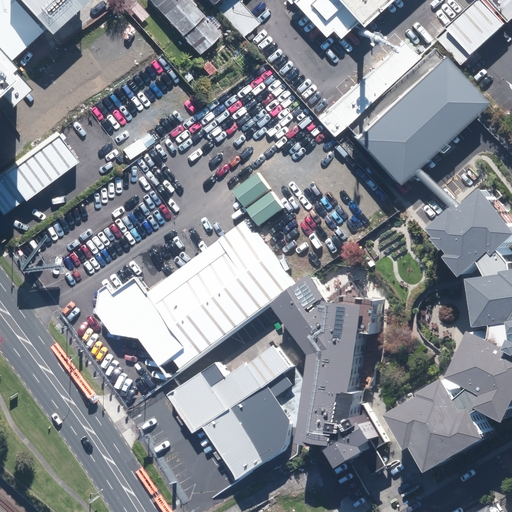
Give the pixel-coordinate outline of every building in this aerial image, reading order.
[(23,0),(0,0),(0,47),(12,60),(48,28),(23,0)] [(23,0),(48,28),(53,34),(90,1),(88,0),(23,0)] [(221,31),(192,0),(151,0),(199,51),(221,31)] [(242,0),(224,0),(217,7),(244,37),(261,20),(242,0)] [(296,0),(327,33),(334,27),(341,35),(352,24),(360,17),(364,21),(386,0),(296,0)] [(507,23),(486,0),(483,0),(439,39),(461,64),(507,23)] [(511,0),(486,0),(507,23),(511,18),(511,0)] [(150,13),(138,1),(131,8),(143,20),(150,13)] [(406,39),(320,117),(334,134),(420,55),(406,39)] [(33,90),(17,71),(20,69),(12,60),(0,47),(0,97),(2,95),(13,107),(33,90)] [(361,129),(356,134),(357,140),(393,179),(412,162),(415,159),(418,156),(461,117),(466,112),(472,106),(476,102),(480,99),(483,97),(441,51),(436,59),(429,66),(369,122),(361,129)] [(226,109),(219,100),(189,124),(198,135),(228,112),(226,109)] [(55,131),(0,173),(0,211),(4,217),(79,162),(70,152),(55,131)] [(235,183),(245,175),(242,171),(261,156),(242,131),(212,154),(235,183)] [(177,141),(181,139),(177,133),(136,163),(147,178),(184,150),(177,141)] [(251,207),(275,190),(261,171),(238,188),(251,207)] [(112,184),(104,191),(112,200),(120,194),(112,184)] [(468,393),(456,372),(431,387),(432,390),(402,408),(421,442),(427,440),(442,464),(501,430),(487,406),(492,403),(511,411),(511,246),(511,245),(511,208),(492,185),(470,204),(467,206),(463,209),(443,225),(444,233),(443,235),(453,247),(455,245),(459,250),(455,253),(457,255),(473,273),(490,257),(498,271),(480,274),(486,322),(503,320),(501,335),(482,325),(459,372),(480,382),(468,393)] [(275,190),(251,207),(264,225),(288,208),(275,190)] [(178,355),(186,367),(299,283),(250,218),(153,291),(141,275),(120,290),(113,282),(106,287),(103,308),(119,330),(147,335),(167,363),(178,355)] [(71,225),(64,231),(77,247),(84,242),(71,225)] [(339,440),(350,461),(352,460),(366,452),(373,448),(380,444),(391,438),(367,400),(370,388),(359,387),(365,343),(370,343),(371,328),(374,303),(341,298),(321,270),(282,300),(318,349),(306,437),(339,440)] [(222,359),(172,392),(188,414),(199,430),(209,423),(223,443),(226,448),(230,454),(244,476),(288,447),(292,440),(294,417),(279,394),(296,381),(288,370),(296,363),(278,342),(252,361),(251,359),(231,373),(222,359)] [(373,448),(366,452),(376,470),(377,471),(381,469),(388,465),(391,463),(390,461),(380,444),(373,448)] [(323,511),(311,492),(287,507),(278,493),(247,511),(323,511)] [(511,511),(503,497),(477,511),(511,511)]
